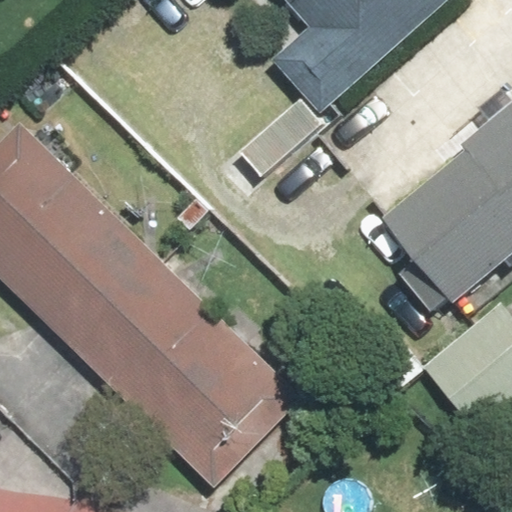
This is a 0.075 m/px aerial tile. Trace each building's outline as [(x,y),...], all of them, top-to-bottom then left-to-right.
[(335,123),(469,0),(286,0),(309,24),(273,57),(335,123)] [(315,129),(288,102),(228,162),(254,188),(315,129)] [(36,112),(0,148),(0,264),(224,484),(319,388),(36,112)] [(511,116),(381,221),(456,315),(511,270),(511,116)] [(511,413),(511,335),(487,309),(417,373),(481,443),(511,413)]
